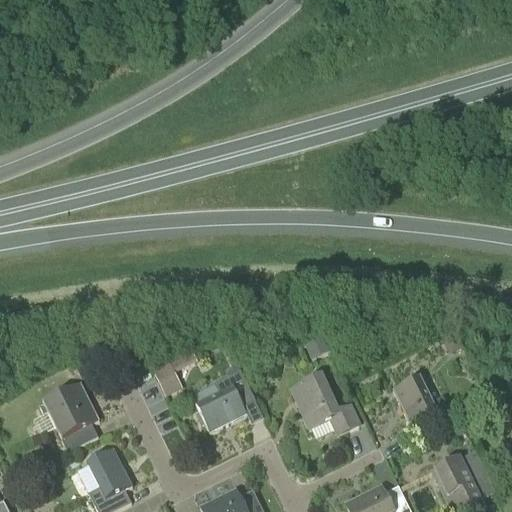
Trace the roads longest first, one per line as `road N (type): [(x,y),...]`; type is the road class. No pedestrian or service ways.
road 1 (primary): [(0,214),(511,77)]
road 2 (primary): [(0,239),(245,218),(328,218),(511,239)]
road 3 (primary): [(302,0),(185,88),(0,176)]
road 4 (residential): [(284,501),(258,458),(178,491),(167,483),(123,385)]
